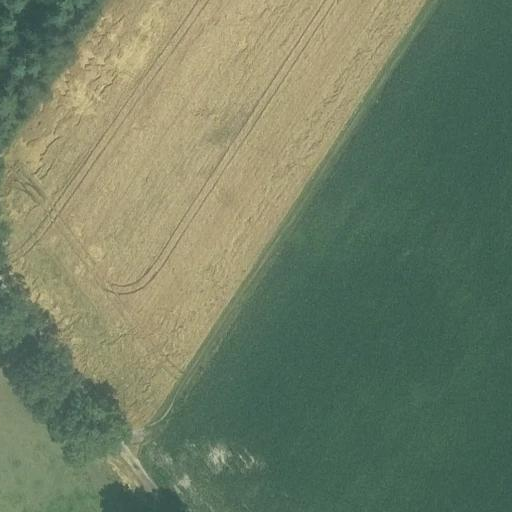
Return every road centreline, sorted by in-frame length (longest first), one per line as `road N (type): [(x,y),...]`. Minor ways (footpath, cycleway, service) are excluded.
road 1 (track): [(129,464),(436,0)]
road 2 (track): [(0,284),(129,464)]
